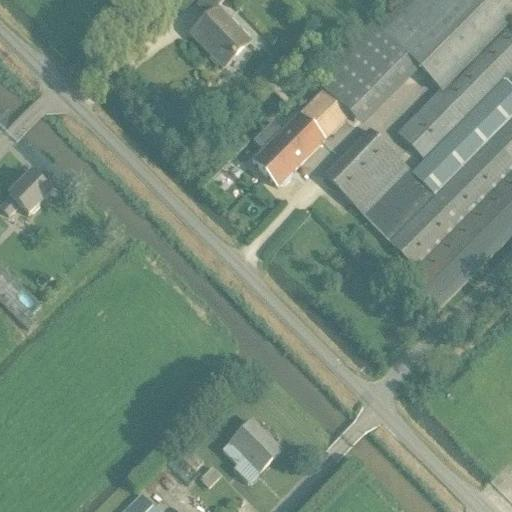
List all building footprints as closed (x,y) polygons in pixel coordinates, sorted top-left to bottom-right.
[(222,72),(249,45),(216,10),(226,0),(207,0),(198,9),(209,20),(190,38),(222,72)] [(441,95),(398,137),(425,164),(511,76),(511,34),(506,29),(511,22),(511,14),(497,0),(410,0),(379,33),(373,26),(314,83),(319,89),(313,95),(318,100),(299,118),(324,144),(350,118),(354,123),(355,122),(352,119),(409,62),(441,95)] [(511,174),(510,173),(511,171),(511,115),(432,196),(412,176),(367,221),(415,270),(402,283),(434,315),(511,237),(511,174)] [(290,177),(324,144),(299,118),(282,134),(273,124),(253,143),(263,153),(251,164),(277,190),(279,188),(284,188),(290,183),(290,177)] [(367,221),(412,176),(368,133),(323,177),(367,221)] [(28,219),(49,197),(30,178),(8,199),(10,201),(0,211),(9,220),(19,210),(28,219)] [(32,317),(40,308),(0,267),(0,304),(28,333),(37,323),(32,317)] [(230,447),(222,454),(236,469),(232,473),(247,488),(259,476),(280,454),(251,424),(229,446),(230,447)] [(212,471),(199,483),(208,493),(221,480),(212,471)] [(154,511),(140,497),(125,511),(154,511)]
